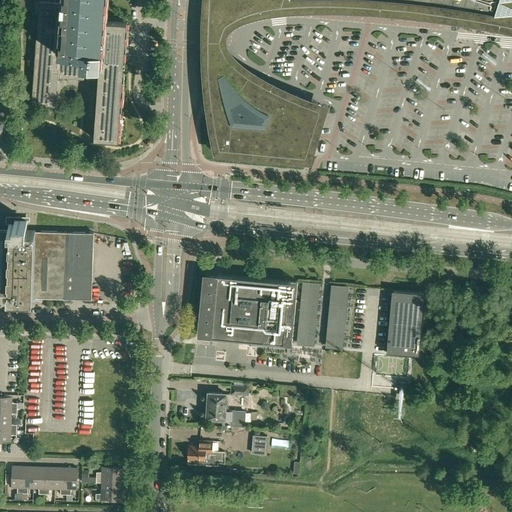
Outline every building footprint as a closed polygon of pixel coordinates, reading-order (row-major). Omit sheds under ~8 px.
[(118,140),(123,64),(125,38),(126,22),(115,22),(105,21),(106,0),(61,0),(62,3),(24,0),(8,0),(9,4),(21,5),(21,7),(35,8),(35,14),(39,14),(32,104),(56,106),(58,78),(99,80),(94,138),(118,140)] [(511,0),(206,0),(206,5),(228,15),(234,12),(240,9),(252,5),(265,3),(278,1),(289,0),(362,0),(369,0),(382,1),(394,2),(407,4),(420,5),(428,6),(435,7),(436,7),(438,7),(439,8),(441,8),(442,8),(444,8),(445,8),(447,9),(448,9),(450,9),(451,9),(453,9),(454,10),(456,10),(457,10),(459,10),(460,11),(462,11),(463,11),(465,11),(467,12),(469,12),(471,12),(473,13),(474,13),(476,13),(478,14),(480,14),(482,14),(484,15),(487,15),(489,15),(491,16),(494,16),(496,17),(498,17),(500,18),(503,18),(505,19),(506,20),(507,21),(508,22),(509,22),(510,22),(511,22),(511,0)] [(205,46),(205,58),(218,55),(216,45),(216,34),(219,27),(220,24),(225,19),(228,15),(206,5),(206,10),(205,19),(204,30),(205,46)] [(7,15),(0,16),(1,28),(9,27),(7,15)] [(218,55),(205,58),(206,77),(207,86),(208,94),(209,103),(210,109),(211,116),(212,123),(213,130),(215,140),(216,146),(217,150),(308,159),(321,116),(314,113),(307,111),(297,107),(292,104),(280,99),(275,97),(271,95),(265,92),(260,89),(256,87),(251,84),(245,81),(242,79),(239,77),(236,74),(233,71),(231,70),(229,68),(227,66),(225,64),(224,63),(222,60),(220,58),(218,55)] [(0,137),(1,138),(1,134),(2,120),(9,121),(10,108),(3,108),(3,112),(0,111),(0,137)] [(31,297),(70,298),(71,274),(92,274),(94,232),(41,231),(27,231),(27,220),(22,220),(22,217),(9,216),(9,222),(9,230),(0,229),(0,296),(11,296),(11,297),(29,297),(31,297)] [(292,343),(298,281),(206,272),(200,335),(292,343)] [(91,299),(92,274),(71,274),(70,298),(91,299)] [(303,281),(297,343),(315,344),(320,283),(303,281)] [(331,284),(326,345),(343,347),(349,286),(331,284)] [(392,289),(386,352),(420,355),(425,292),(392,289)] [(248,387),(232,386),(232,393),(247,394),(248,387)] [(228,410),(228,402),(226,402),(226,393),(208,392),(207,418),(222,419),(222,425),(243,426),(244,411),(228,410)] [(0,396),(0,407),(18,408),(18,403),(12,403),(12,397),(0,396)] [(18,414),(18,408),(0,407),(0,418),(12,419),(12,413),(18,414)] [(12,419),(0,418),(0,429),(17,430),(17,424),(11,424),(12,419)] [(17,430),(0,429),(0,440),(11,441),(11,435),(17,435),(17,430)] [(267,436),(254,435),(252,452),(265,453),(267,436)] [(199,440),(199,441),(199,446),(189,446),(189,444),(188,444),(188,460),(189,460),(189,458),(205,459),(205,461),(205,459),(217,459),(217,462),(225,462),(225,451),(212,451),(213,440),(212,440),(212,441),(201,441),(201,440),(199,440)] [(22,494),(23,466),(12,466),(12,488),(17,488),(17,493),(22,494)] [(34,467),(23,466),(22,494),(28,494),(28,488),(33,488),(34,467)] [(118,467),(103,466),(103,472),(97,472),(97,477),(124,478),(124,467),(118,467)] [(46,467),(34,467),(33,488),(39,488),(39,494),(45,494),(46,467)] [(49,488),(57,489),(57,467),(46,467),(45,494),(49,494),(49,488)] [(67,468),(57,467),(57,489),(60,489),(60,494),(67,494),(67,468)] [(78,468),(67,468),(67,494),(71,495),(71,489),(77,489),(78,468)] [(123,489),(124,478),(97,477),(96,483),(102,483),(102,488),(123,489)] [(123,489),(102,488),(102,494),(96,494),(96,499),(123,500),(123,489)]
